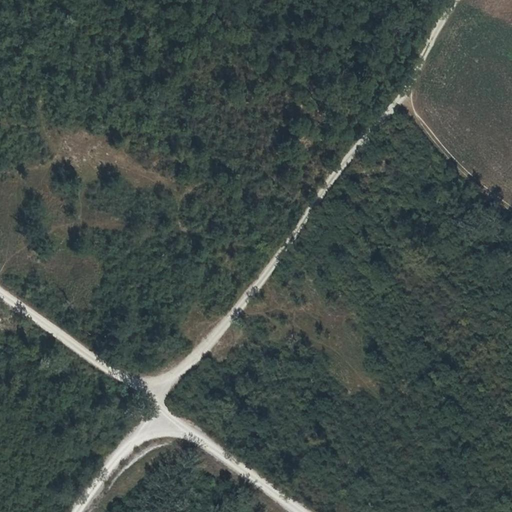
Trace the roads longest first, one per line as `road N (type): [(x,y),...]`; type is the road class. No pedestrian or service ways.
road 1 (track): [(156,405),(0,293)]
road 2 (track): [(302,511),(156,405)]
road 3 (track): [(274,260),(380,121)]
road 4 (track): [(511,208),(451,159),(403,95)]
road 5 (track): [(256,286),(168,381),(156,405)]
road 6 (track): [(156,405),(80,511)]
